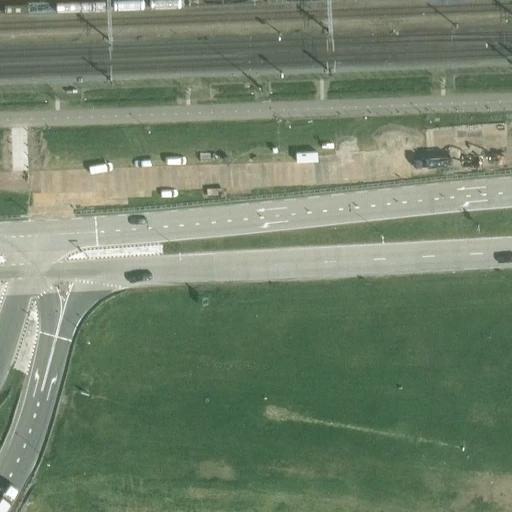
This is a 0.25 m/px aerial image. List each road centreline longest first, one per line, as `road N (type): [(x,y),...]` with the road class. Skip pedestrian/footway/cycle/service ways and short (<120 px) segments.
road 1 (secondary): [(511,193),(34,236)]
road 2 (secondary): [(130,272),(511,256)]
road 3 (secondary): [(0,494),(57,338)]
